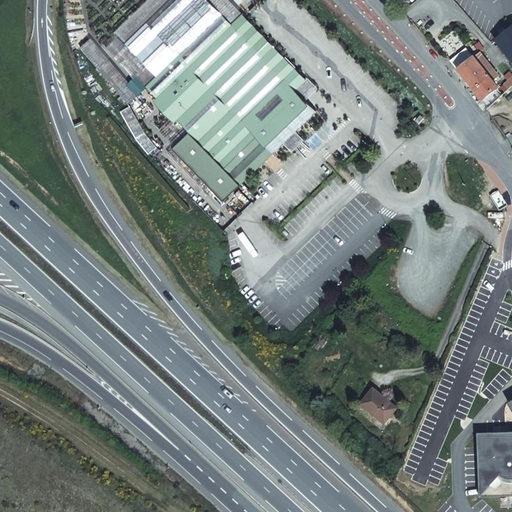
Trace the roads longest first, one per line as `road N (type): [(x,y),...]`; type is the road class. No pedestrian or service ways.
road 1 (motorway): [(384,511),(215,350),(108,213),(81,169),(45,70),(44,0)]
road 2 (motorway): [(341,511),(0,198)]
road 3 (motorway): [(0,240),(294,511)]
road 4 (motorway): [(0,295),(70,339),(215,475)]
road 5 (motorway): [(0,325),(215,475)]
road 6 (unclassified): [(356,0),(511,180)]
